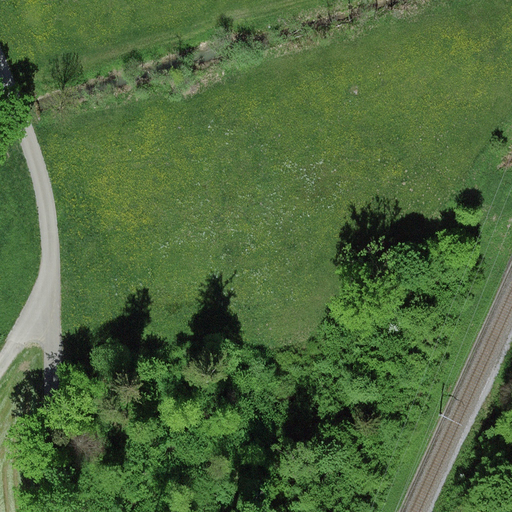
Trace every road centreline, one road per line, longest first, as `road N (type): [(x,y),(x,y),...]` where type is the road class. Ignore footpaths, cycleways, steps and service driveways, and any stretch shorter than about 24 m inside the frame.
road 1 (unclassified): [(0,37),(58,220),(56,290)]
road 2 (unclassified): [(67,511),(56,290)]
road 3 (track): [(0,408),(56,290)]
